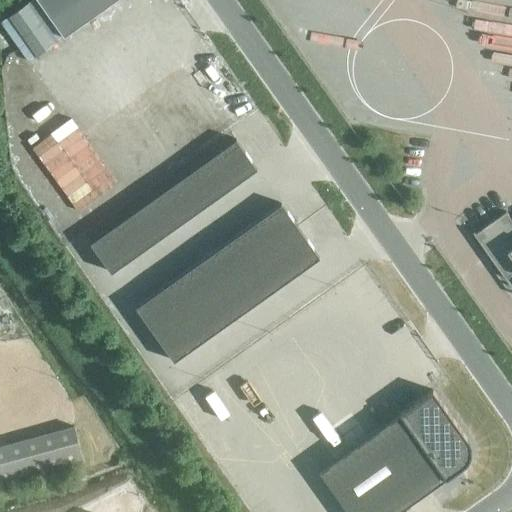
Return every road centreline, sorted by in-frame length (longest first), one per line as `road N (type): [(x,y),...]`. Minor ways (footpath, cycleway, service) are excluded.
road 1 (unclassified): [(511,412),(219,0)]
road 2 (unknown): [(511,318),(444,234),(435,209),(448,147),(473,114)]
road 3 (unknown): [(473,114),(387,0)]
